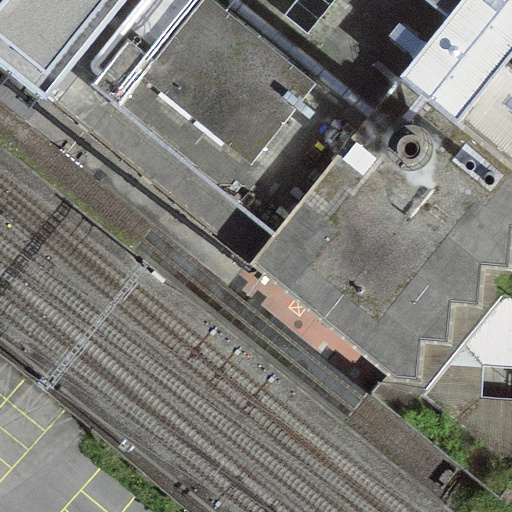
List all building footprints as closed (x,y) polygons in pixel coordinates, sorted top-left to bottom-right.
[(0,0),(0,53),(46,92),(118,0),(0,0)] [(252,259),(407,67),(460,0),(118,0),(46,92),(252,259)] [(511,0),(460,0),(407,67),(463,112),(501,64),(511,50),(511,0)] [(0,94),(368,393),(386,370),(252,259),(46,92),(0,53),(0,94)] [(511,73),(501,64),(463,112),(511,151),(511,73)] [(511,151),(473,120),(463,112),(407,67),(252,259),(394,377),(421,379),(424,340),(452,341),(454,303),(482,304),(485,267),(511,267),(511,259),(511,151)]
